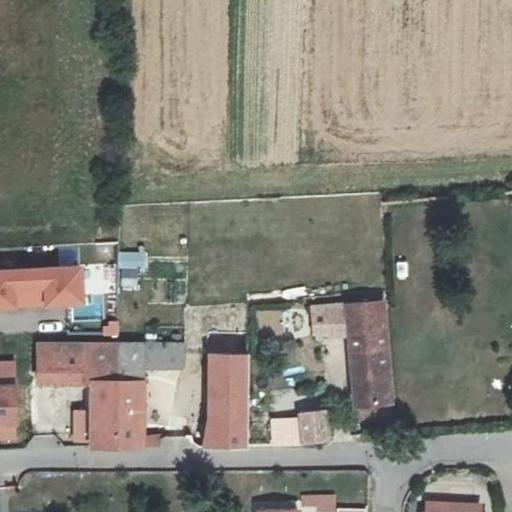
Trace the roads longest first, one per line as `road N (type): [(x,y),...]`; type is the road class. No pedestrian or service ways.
road 1 (unclassified): [(390,450),(0,460)]
road 2 (unclassified): [(511,445),(390,450)]
